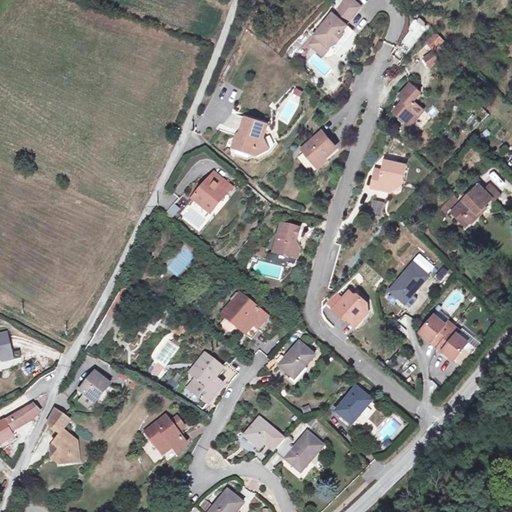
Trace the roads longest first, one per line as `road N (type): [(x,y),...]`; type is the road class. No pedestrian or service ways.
road 1 (residential): [(235,0),(184,130),(58,376),(1,511)]
road 2 (residential): [(381,58),(371,111),(332,210),(308,302),(311,323),(435,424)]
road 3 (residential): [(251,364),(195,466),(210,477),(249,465),(270,478),(285,511)]
road 4 (residential): [(435,424),(346,511)]
